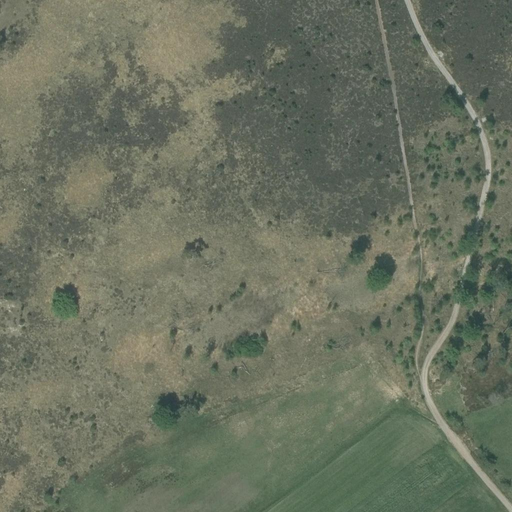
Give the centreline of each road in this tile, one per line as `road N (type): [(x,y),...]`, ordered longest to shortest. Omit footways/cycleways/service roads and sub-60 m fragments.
road 1 (track): [(511,510),(440,426),(425,391),(424,370),(453,308),(459,261),(488,177),(466,100),(428,49),(407,0)]
road 2 (unknown): [(424,370),(415,361),(431,295),(374,0)]
